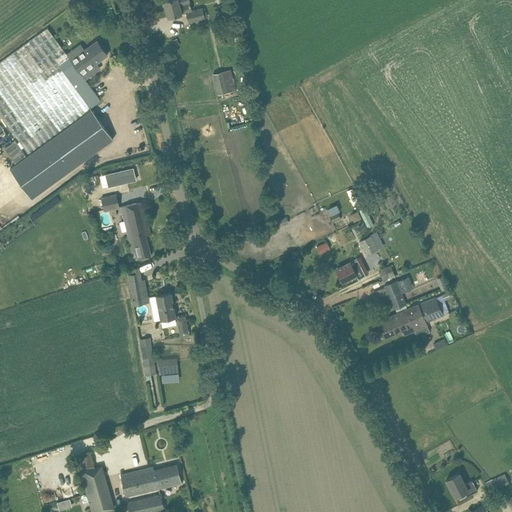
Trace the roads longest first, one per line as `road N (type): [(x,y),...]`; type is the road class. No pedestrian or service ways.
road 1 (unclassified): [(440,511),(344,346),(312,313),(204,242)]
road 2 (unclassified): [(204,242),(194,263),(213,393),(194,409),(139,426),(130,439)]
road 3 (unclassified): [(204,242),(188,216),(137,0)]
